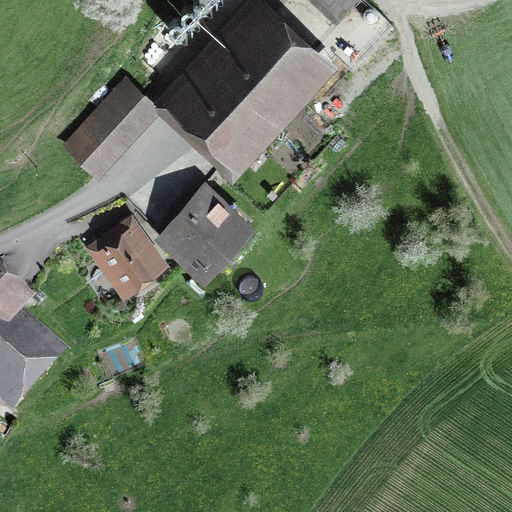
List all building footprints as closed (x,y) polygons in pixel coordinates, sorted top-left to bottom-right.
[(327,0),(337,9),(345,0),(327,0)] [(180,102),(232,150),(318,57),(267,9),(180,102)] [(71,144),(93,163),(144,104),(124,86),(71,144)] [(165,234),(203,269),(245,224),(207,189),(197,199),(189,192),(166,217),(167,218),(159,227),(166,233),(165,234)] [(103,251),(127,284),(158,262),(133,228),(138,225),(131,215),(90,245),(98,255),(103,251)] [(0,381),(13,393),(56,345),(16,309),(26,298),(0,275),(0,381)]
